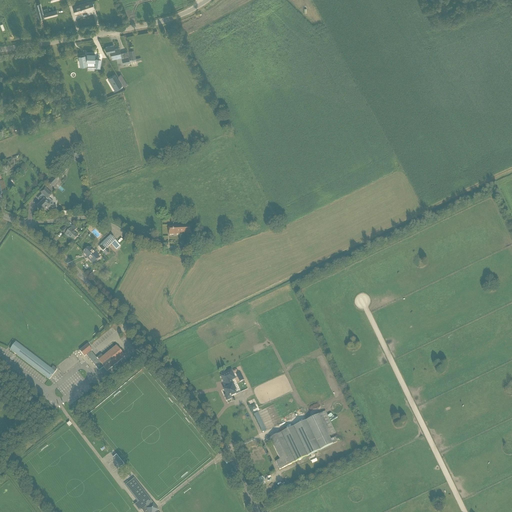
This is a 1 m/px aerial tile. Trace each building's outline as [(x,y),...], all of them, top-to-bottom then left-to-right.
[(73,7),(74,10),(75,15),(95,9),(92,1),(76,6),(73,7)] [(121,57),(119,48),(114,49),(114,45),(105,47),(107,54),(111,53),(112,59),(121,57)] [(85,55),(81,56),(83,69),(88,68),(87,66),(89,66),(89,67),(96,66),(97,66),(96,68),(101,68),(102,60),(98,59),(97,60),(96,60),(96,55),(88,55),(89,57),(86,57),(85,55)] [(118,76),(124,86),(127,84),(121,74),(118,76)] [(113,85),(116,90),(122,86),(116,75),(112,78),(116,84),(113,85)] [(48,184),(52,188),(59,180),(56,176),(48,184)] [(38,207),(40,210),(44,213),(47,210),(49,211),(51,211),(51,212),(56,212),(56,206),(52,206),(52,205),(51,204),(50,203),(49,202),(47,200),(48,200),(52,195),(45,189),(41,193),(43,195),(41,197),(43,199),(43,200),(41,203),(38,207)] [(178,225),(178,226),(168,226),(169,235),(192,234),(192,225),(178,225)] [(61,231),(64,234),(71,228),(69,226),(65,227),(61,231)] [(78,237),(73,233),(77,229),(73,226),(65,235),(70,240),(70,239),(73,242),(78,237)] [(101,245),(105,250),(106,249),(111,244),(115,249),(119,245),(110,236),(101,245)] [(84,254),(94,264),(99,258),(94,253),(97,251),(92,247),(84,254)] [(16,342),(10,350),(15,354),(16,355),(49,380),(51,377),(55,372),(56,371),(57,370),(53,367),(51,369),(16,342)] [(91,352),(92,351),(87,345),(79,351),(84,357),(86,356),(99,371),(103,367),(107,372),(125,357),(116,346),(98,361),(91,352)] [(226,374),(221,376),(224,383),(227,388),(224,390),(226,395),(224,396),(227,401),(232,398),(231,397),(236,394),(235,391),(237,390),(232,381),(236,379),(231,370),(230,371),(226,373),(226,374)] [(280,460),(275,462),(279,470),(333,444),(329,436),(335,433),(325,412),(270,439),(280,460)] [(258,413),(254,415),(263,432),(266,431),(258,413)] [(117,455),(113,458),(121,468),(125,465),(117,455)] [(126,486),(143,508),(141,510),(142,511),(158,511),(157,511),(158,510),(153,504),(152,502),(150,503),(148,501),(149,500),(134,480),(126,486)]
